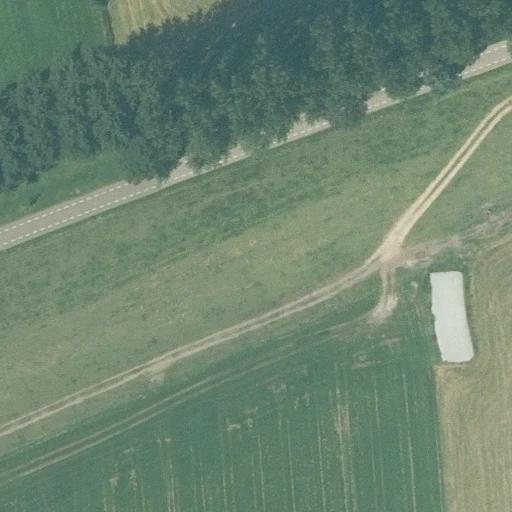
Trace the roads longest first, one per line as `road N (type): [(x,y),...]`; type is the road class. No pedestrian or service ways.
road 1 (unclassified): [(0,253),(511,59)]
road 2 (unclassified): [(0,180),(439,0)]
